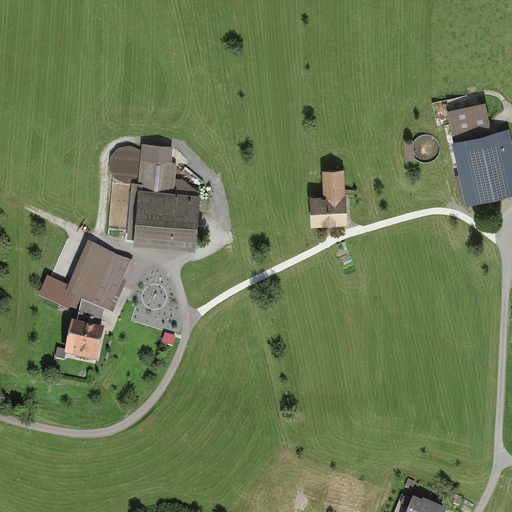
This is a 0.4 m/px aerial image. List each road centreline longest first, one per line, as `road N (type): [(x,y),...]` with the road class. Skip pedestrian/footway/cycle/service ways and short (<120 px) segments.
road 1 (residential): [(478,511),(497,467),(511,215)]
road 2 (track): [(189,324),(246,279),(329,243)]
